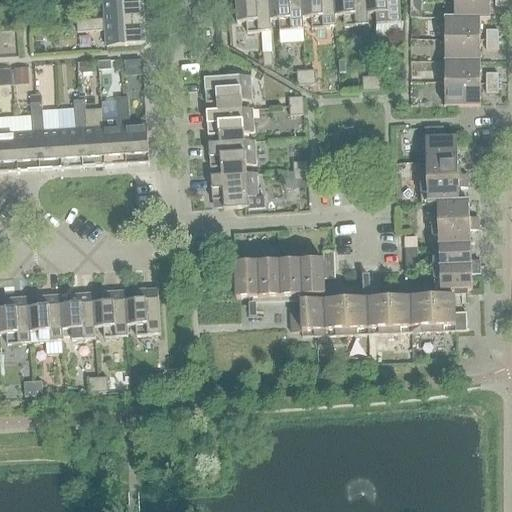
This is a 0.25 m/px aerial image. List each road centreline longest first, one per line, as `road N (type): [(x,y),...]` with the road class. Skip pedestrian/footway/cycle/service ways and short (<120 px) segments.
road 1 (residential): [(365,259),(363,219),(162,226)]
road 2 (residential): [(162,226),(155,70),(180,53),(179,0)]
road 3 (residential): [(0,255),(144,250),(162,226)]
